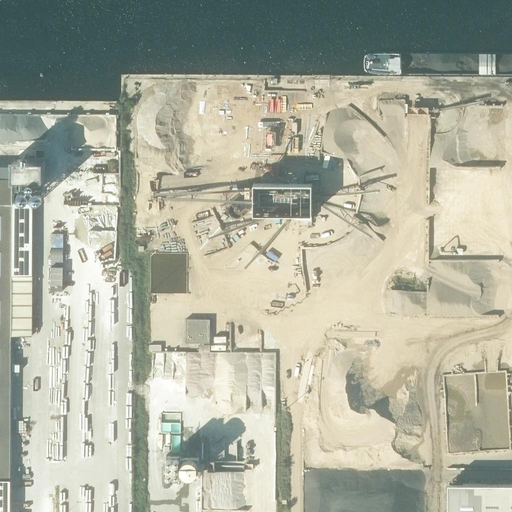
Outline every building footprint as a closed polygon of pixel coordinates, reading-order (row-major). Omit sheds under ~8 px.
[(408,139),(431,140),(431,118),(429,118),(429,104),(398,103),(398,104),(409,104),(408,139)] [(81,137),(116,137),(116,113),(74,112),(74,123),(79,123),(79,129),(81,129),(81,137)] [(32,336),(32,203),(12,203),(13,178),(0,178),(0,479),(11,480),(12,336),(32,336)] [(312,214),(312,183),(253,183),(253,214),(312,214)] [(243,203),(242,202),(240,201),(239,201),(238,201),(236,201),(235,201),(233,201),(232,202),(231,203),(230,204),(229,205),(229,206),(228,207),(228,208),(228,209),(228,210),(228,211),(229,212),(229,213),(229,214),(230,215),(231,216),(232,216),(233,217),(235,218),(236,218),(237,218),(238,218),(239,218),(240,217),(241,217),(242,216),(243,216),(243,215),(244,214),(245,213),(245,212),(245,211),(245,210),(246,209),(245,208),(245,207),(245,206),(244,205),(244,204),(243,203)] [(106,254),(116,254),(116,218),(105,219),(106,254)] [(63,289),(63,223),(53,223),(53,234),(52,234),(53,289),(63,289)] [(210,343),(210,319),(186,319),(186,343),(210,343)] [(154,351),(154,372),(170,372),(170,370),(166,370),(166,364),(173,364),(173,350),(154,351)] [(180,471),(180,473),(199,474),(199,456),(168,455),(167,470),(180,471)] [(511,511),(511,483),(447,483),(447,511),(511,511)]
